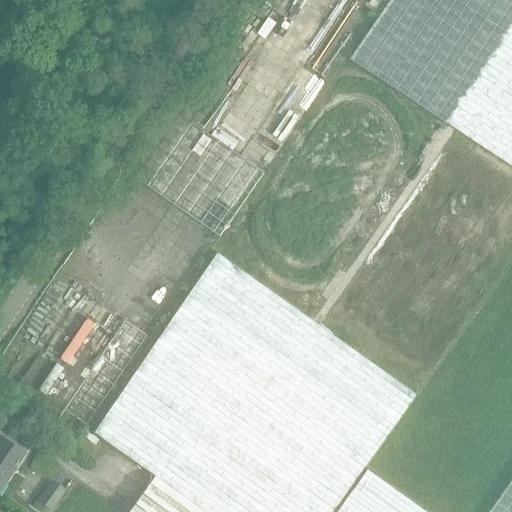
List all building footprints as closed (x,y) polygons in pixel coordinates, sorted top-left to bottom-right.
[(511,0),(389,0),(348,60),(438,119),(511,167),(511,0)] [(153,476),(204,511),(331,511),(415,395),(321,329),(216,254),(93,434),(153,476)] [(134,314),(153,327),(170,300),(151,287),(134,314)] [(119,316),(62,425),(85,437),(143,329),(119,316)] [(0,490),(24,455),(0,439),(0,490)] [(424,511),(366,470),(359,481),(337,511),(424,511)] [(204,511),(153,476),(127,511),(204,511)] [(50,510),(63,491),(50,482),(37,501),(50,510)] [(511,511),(511,482),(490,511),(511,511)]
